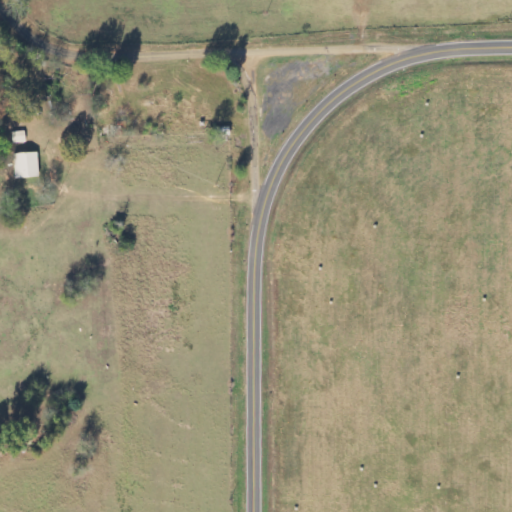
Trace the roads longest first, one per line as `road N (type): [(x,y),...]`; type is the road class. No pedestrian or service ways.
road 1 (tertiary): [(511,47),(455,49),(378,69),(308,125),(277,174),(256,261),(256,511)]
road 2 (residential): [(263,46),(61,44),(13,0)]
road 3 (residential): [(426,54),(413,46),(263,46)]
road 4 (residential): [(263,46),(265,204)]
